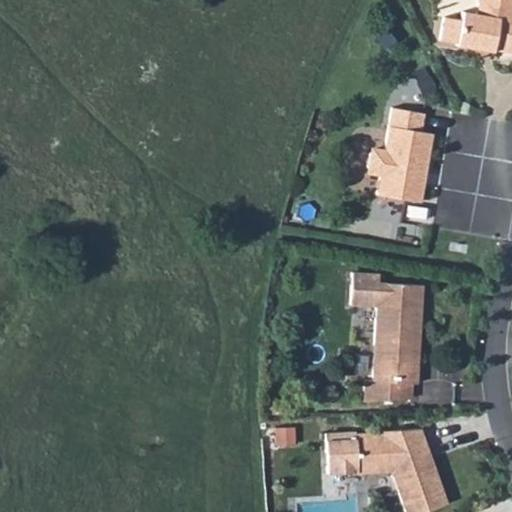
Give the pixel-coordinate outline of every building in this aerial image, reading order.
[(456,45),(478,49),(492,51),(493,50),(511,52),(511,0),(478,0),(476,14),(461,11),(460,20),(443,17),(439,40),(456,43),(456,45)] [(376,194),(419,202),(423,184),(415,182),(416,171),(424,173),(432,133),(420,131),(423,113),(391,108),(384,149),(376,148),(369,153),(367,167),(372,174),(380,175),(376,194)] [(350,148),(349,166),(364,167),(365,149),(350,148)] [(433,204),(403,201),(401,220),(431,223),(433,204)] [(419,337),(422,285),(378,282),(378,273),(351,272),(349,305),(375,306),(371,380),(364,379),(362,402),(410,398),(411,383),(416,383),(418,347),(414,347),(415,337),(419,337)] [(376,430),(376,432),(354,433),(354,431),(324,433),(326,473),(356,472),(356,473),(391,471),(404,511),(421,511),(446,503),(431,459),(426,461),(421,448),(426,446),(420,428),(376,430)]
